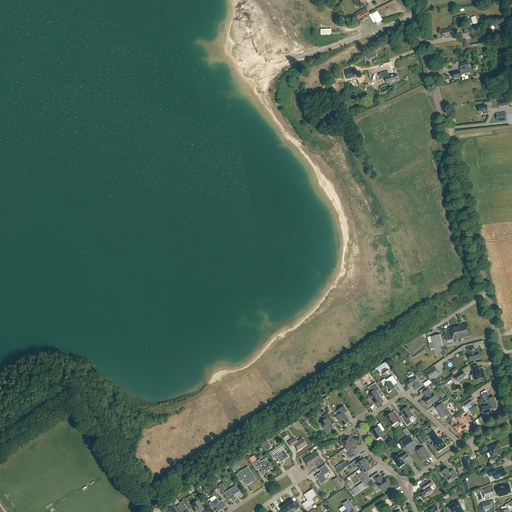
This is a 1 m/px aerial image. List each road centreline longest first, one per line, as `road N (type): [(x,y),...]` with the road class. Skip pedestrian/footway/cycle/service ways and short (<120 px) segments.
road 1 (tertiary): [(511,394),(413,0)]
road 2 (residential): [(228,511),(296,466),(304,478),(255,511)]
road 3 (residential): [(360,422),(401,394),(461,446)]
